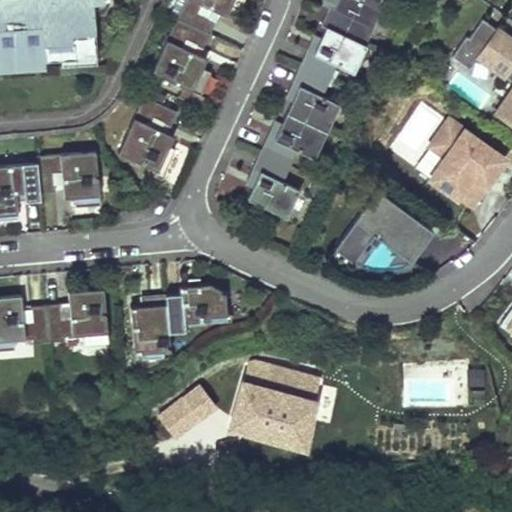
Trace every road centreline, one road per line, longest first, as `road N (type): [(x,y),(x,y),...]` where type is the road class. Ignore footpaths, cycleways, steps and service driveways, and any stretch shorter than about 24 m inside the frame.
road 1 (residential): [(192,226),(352,307),(385,310),(449,290),(511,233)]
road 2 (residential): [(192,226),(196,180),(276,0)]
road 3 (residential): [(0,257),(161,239),(192,226)]
road 4 (residential): [(0,481),(131,511)]
